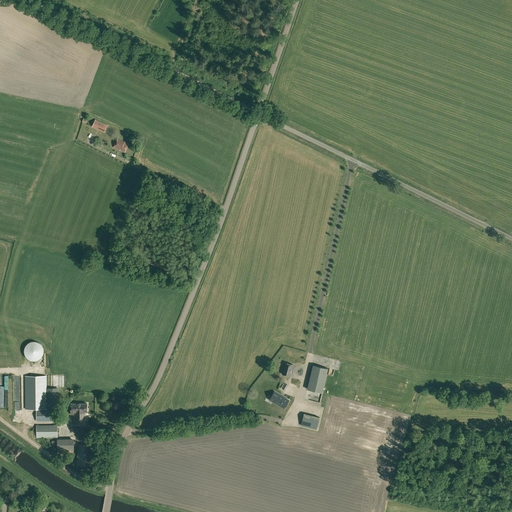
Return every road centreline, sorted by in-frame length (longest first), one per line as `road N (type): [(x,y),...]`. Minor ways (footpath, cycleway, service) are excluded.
road 1 (secondary): [(106,511),(120,445),(159,379),(257,114)]
road 2 (unclassified): [(511,238),(257,114)]
road 3 (track): [(30,0),(257,114)]
road 4 (secondary): [(257,114),(298,0)]
